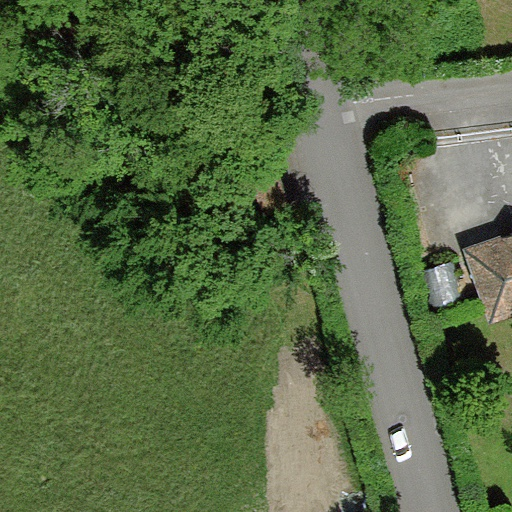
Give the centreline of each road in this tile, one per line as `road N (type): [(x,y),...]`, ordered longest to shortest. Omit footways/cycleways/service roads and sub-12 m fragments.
road 1 (tertiary): [(321,105),(433,511)]
road 2 (residential): [(321,105),(511,84)]
